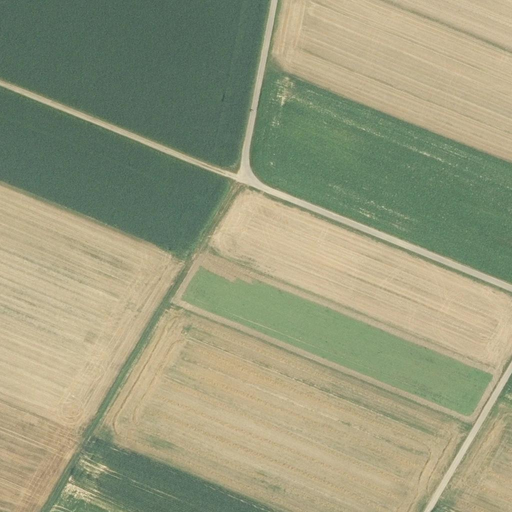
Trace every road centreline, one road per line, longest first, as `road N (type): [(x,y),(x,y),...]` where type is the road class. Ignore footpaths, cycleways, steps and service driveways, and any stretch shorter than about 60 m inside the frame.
road 1 (track): [(241,179),(55,511)]
road 2 (track): [(511,290),(241,179)]
road 3 (track): [(0,86),(241,179)]
road 4 (track): [(241,179),(273,0)]
road 5 (track): [(427,511),(511,366)]
